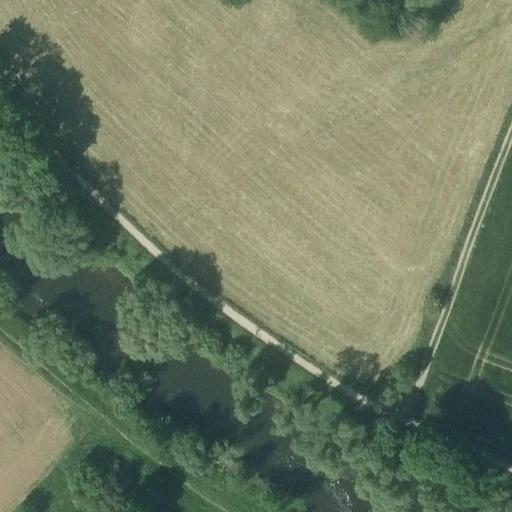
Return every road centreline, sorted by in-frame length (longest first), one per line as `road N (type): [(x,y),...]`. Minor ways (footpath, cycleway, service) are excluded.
road 1 (track): [(0,77),(106,203),(242,323),(415,433),(511,475)]
road 2 (track): [(415,433),(511,170)]
